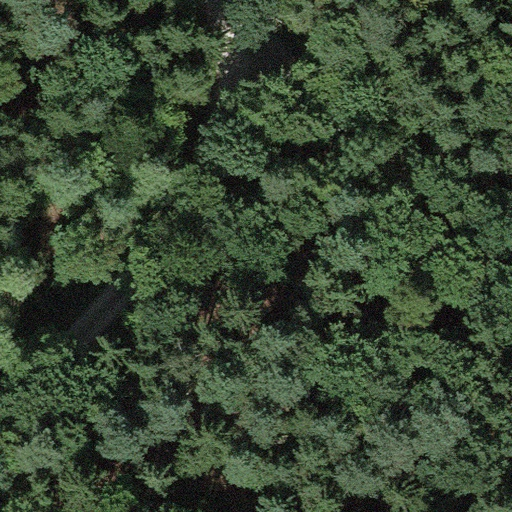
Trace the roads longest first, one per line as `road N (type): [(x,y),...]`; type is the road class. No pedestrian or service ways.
road 1 (track): [(0,434),(226,188),(263,93),(267,60),(263,35),(231,0)]
road 2 (track): [(263,35),(428,151),(511,190)]
